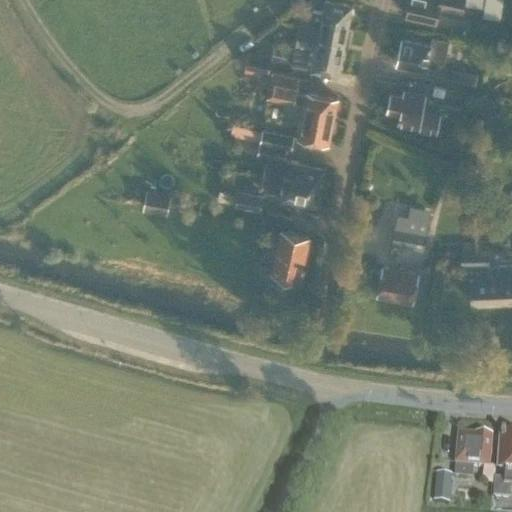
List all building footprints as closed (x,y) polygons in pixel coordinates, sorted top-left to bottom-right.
[(302,10),(300,22),(310,24),(311,21),(319,23),(319,21),(347,27),(352,3),(338,0),(323,0),(322,10),(312,8),(312,12),(302,10)] [(463,0),(408,0),(406,13),(435,20),(438,6),(461,10),(463,0)] [(485,0),(483,13),(500,16),(502,0),(485,0)] [(263,7),(259,1),(249,8),(254,14),(263,7)] [(343,49),(347,27),(319,21),(319,23),(311,21),(310,24),(300,22),(300,24),(299,24),(297,36),(308,38),(307,41),(315,43),(315,45),(343,49)] [(338,73),(343,49),(315,45),(315,43),(307,41),(308,38),(297,36),(292,62),(311,65),(310,69),(338,73)] [(447,40),(430,36),(429,42),(401,36),(396,62),(426,68),(427,60),(442,63),(447,40)] [(271,55),(248,50),(245,65),(267,70),(271,55)] [(474,86),(477,73),(445,66),(442,80),(474,86)] [(272,69),(266,96),(303,104),(297,136),(328,141),(337,96),(307,90),(306,91),(296,89),(299,74),(272,69)] [(441,110),(423,106),(424,103),(422,102),(424,93),(404,88),(403,93),(389,91),(386,108),(399,111),(397,120),(437,129),(441,110)] [(501,98),(465,90),(461,109),(479,113),(480,109),(498,112),(501,98)] [(259,140),(290,146),(293,134),(261,128),(259,140)] [(262,174),(319,185),(323,167),(286,160),(286,156),(283,156),(285,147),(290,148),(290,146),(259,140),(256,154),(266,155),(262,174)] [(319,185),(262,174),(260,187),(279,191),(278,196),(316,202),(319,185)] [(264,193),(236,187),(233,202),(261,208),(264,193)] [(170,193),(147,189),(143,209),(167,213),(170,193)] [(292,215),(267,209),(262,228),(279,232),(271,270),(299,277),(309,234),(288,229),(292,215)] [(428,218),(397,212),(391,242),(422,248),(428,218)] [(462,251),(474,251),(474,241),(462,241),(462,251)] [(474,251),(462,251),(461,251),(462,263),(488,262),(488,250),(474,251)] [(416,269),(382,263),(376,293),(413,300),(414,292),(423,294),(429,268),(417,265),(416,269)] [(511,263),(494,264),(472,265),(473,277),(470,277),(472,301),(511,299),(511,263)] [(474,436),(457,434),(454,465),(456,465),(455,477),(473,479),(474,467),(483,468),(481,484),(491,485),(493,469),(488,468),(491,436),(474,435),(474,436)] [(511,435),(501,435),(498,471),(505,471),(504,479),(494,479),(493,498),(510,499),(511,487),(511,486),(511,435)] [(450,475),(435,474),(433,503),(448,504),(450,475)]
